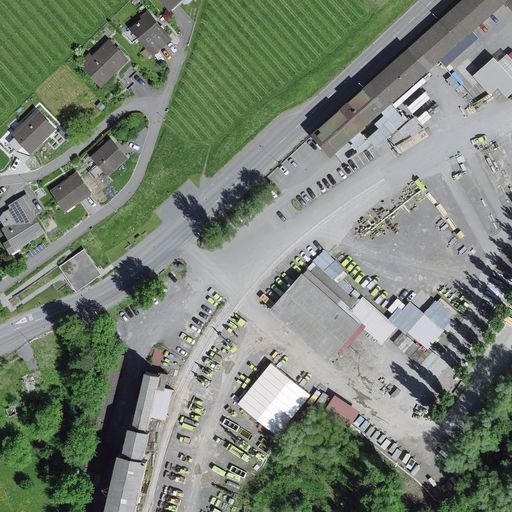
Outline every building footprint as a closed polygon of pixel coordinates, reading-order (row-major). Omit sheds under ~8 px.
[(158,0),(169,12),(183,0),(158,0)] [(506,0),(466,0),(315,137),(333,156),(506,0)] [(149,12),(130,27),(152,55),(171,41),(149,12)] [(111,39),(82,64),(101,87),(130,62),(111,39)] [(511,93),(511,75),(495,56),(474,75),(490,94),(498,86),(508,97),(511,93)] [(38,113),(12,138),(28,154),(54,129),(38,113)] [(113,140),(90,160),(106,178),(128,159),(113,140)] [(77,173),(49,191),(62,212),(90,193),(77,173)] [(11,223),(0,229),(0,234),(12,253),(45,234),(25,200),(4,212),(11,223)] [(88,248),(62,265),(81,289),(106,273),(88,248)] [(340,278),(320,260),(303,276),(360,326),(364,322),(387,341),(398,330),(367,303),(375,295),(348,271),(340,278)] [(303,276),(271,312),(328,363),(360,326),(303,276)] [(69,355),(56,329),(28,342),(41,369),(69,355)] [(312,395),(272,363),(239,403),(279,435),(312,395)] [(157,377),(143,374),(124,457),(116,455),(102,511),(133,511),(145,463),(141,462),(148,434),(144,433),(157,377)] [(359,414),(335,397),(325,412),(349,429),(359,414)]
